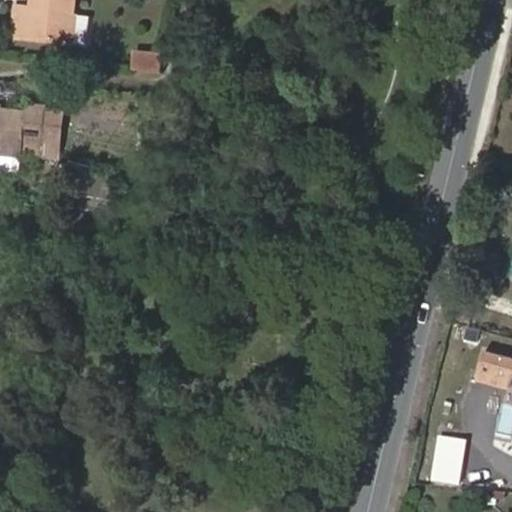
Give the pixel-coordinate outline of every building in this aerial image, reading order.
[(69,17),(74,17),(75,0),(34,0),(33,11),(16,10),(13,41),(66,45),(69,17)] [(92,19),(74,17),(69,17),(66,45),(88,47),(92,19)] [(136,52),(133,69),(163,71),(167,55),(136,52)] [(28,108),(27,112),(0,109),(0,152),(24,155),(26,137),(43,139),(46,109),(28,108)] [(511,359),(477,352),(470,381),(510,390),(511,381),(511,359)]
